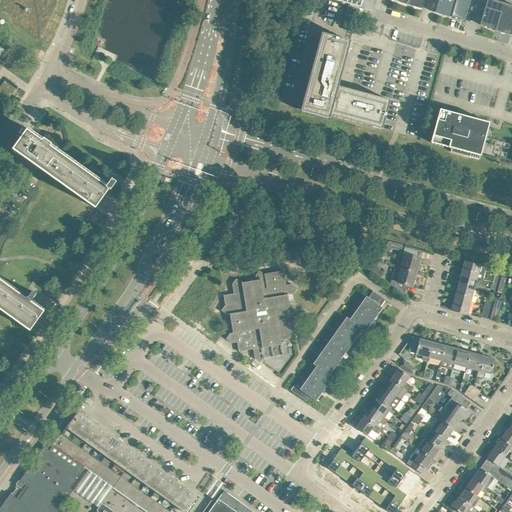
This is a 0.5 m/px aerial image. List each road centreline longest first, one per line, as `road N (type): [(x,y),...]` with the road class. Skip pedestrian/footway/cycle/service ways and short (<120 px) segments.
road 1 (tertiary): [(196,158),(511,243)]
road 2 (tertiary): [(511,215),(206,132)]
road 3 (tertiary): [(74,369),(163,235),(196,158)]
road 4 (tertiary): [(168,150),(115,262),(55,357)]
road 5 (residential): [(411,313),(296,474),(321,492)]
road 6 (residential): [(411,313),(359,278),(264,406)]
road 7 (residential): [(422,511),(511,386)]
road 8 (unknown): [(167,308),(195,268),(245,267),(290,254)]
road 9 (unclassified): [(39,87),(86,118),(168,150)]
road 10 (unclassified): [(179,125),(113,104),(51,68)]
road 11 (unclassified): [(511,55),(377,15)]
road 12 (unknown): [(264,406),(152,328)]
road 13 (unknown): [(167,308),(280,384)]
road 14 (tertiary): [(206,132),(232,0)]
road 15 (tertiary): [(216,0),(179,125)]
